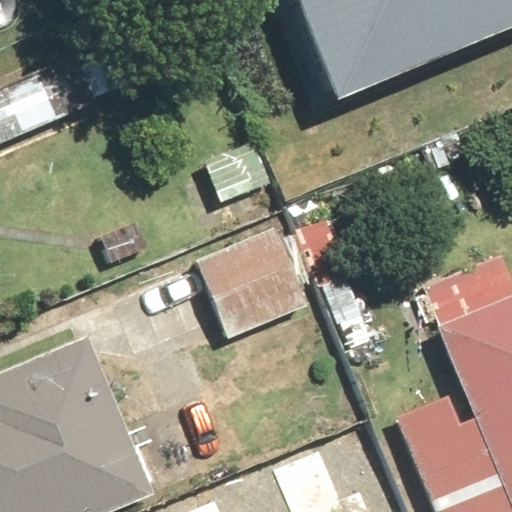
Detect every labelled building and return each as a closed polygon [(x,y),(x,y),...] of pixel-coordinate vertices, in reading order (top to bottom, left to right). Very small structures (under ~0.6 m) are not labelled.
[(281,0),(314,80),(507,0),(281,0)] [(123,36),(71,57),(90,105),(142,84),(123,36)] [(248,139),(207,156),(227,203),(268,186),(248,139)] [(279,232),(197,263),(225,337),(307,306),(279,232)] [(182,277),(139,293),(166,364),(209,348),(182,277)] [(511,294),(440,324),(511,495),(511,294)] [(0,511),(92,511),(148,491),(87,330),(0,363),(0,511)] [(350,511),(329,456),(213,501),(216,511),(350,511)]
